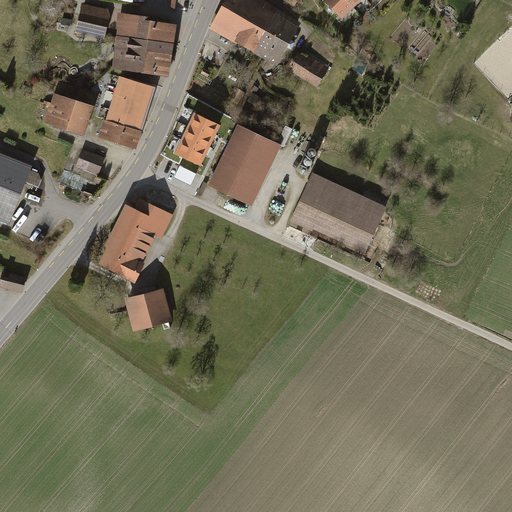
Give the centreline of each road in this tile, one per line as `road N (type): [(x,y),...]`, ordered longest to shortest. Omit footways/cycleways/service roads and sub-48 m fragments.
road 1 (residential): [(134,173),(511,347)]
road 2 (tertiary): [(0,334),(134,173)]
road 3 (tertiary): [(134,173),(211,0)]
